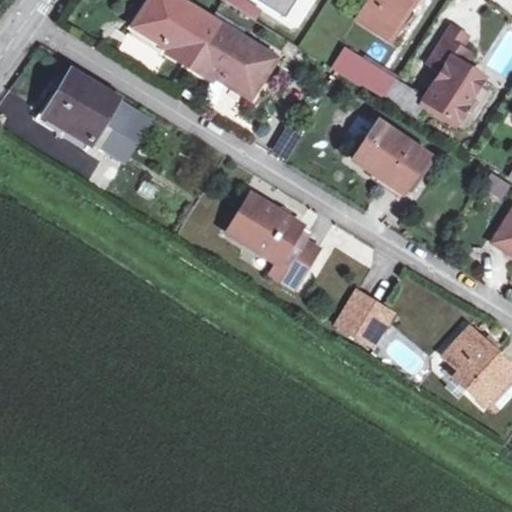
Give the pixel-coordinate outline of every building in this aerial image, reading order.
[(235,90),(258,54),(172,0),(140,0),(127,22),(153,38),(157,32),(167,38),(159,52),(199,78),(207,66),(216,71),(213,76),(235,90)] [(234,0),(214,0),(228,9),(234,0)] [(256,0),(290,22),(304,0),(256,0)] [(368,0),(355,21),(392,44),(418,0),(368,0)] [(507,78),(511,69),(511,31),(510,30),(487,65),(507,78)] [(443,76),(423,108),(454,128),(483,81),(463,69),(452,62),(459,51),(466,40),(452,31),(429,68),(443,76)] [(470,58),(459,51),(452,62),(463,69),(470,58)] [(383,103),(395,85),(343,53),(331,71),(383,103)] [(72,131),(97,90),(68,72),(40,115),(70,135),(72,131)] [(395,85),(383,103),(412,121),(419,125),(424,117),(415,112),(421,102),(395,85)] [(127,109),(97,90),(72,131),(88,141),(98,126),(112,134),(127,109)] [(405,144),(359,113),(337,148),(383,180),(405,144)] [(98,126),(88,141),(102,150),(112,134),(98,126)] [(483,194),(502,201),(509,181),(490,174),(483,194)] [(270,262),(293,276),(313,245),(290,231),(295,222),(247,194),(225,227),(273,257),(270,262)] [(511,224),(498,247),(511,256),(511,224)] [(293,276),(270,262),(266,270),(289,284),(293,276)] [(348,334),(368,301),(360,296),(338,328),(348,334)] [(384,312),(368,301),(348,334),(363,344),(384,312)] [(384,312),(363,344),(373,351),(394,318),(384,312)] [(511,367),(471,331),(445,359),(472,383),(467,389),(486,406),(511,377),(511,367)]
